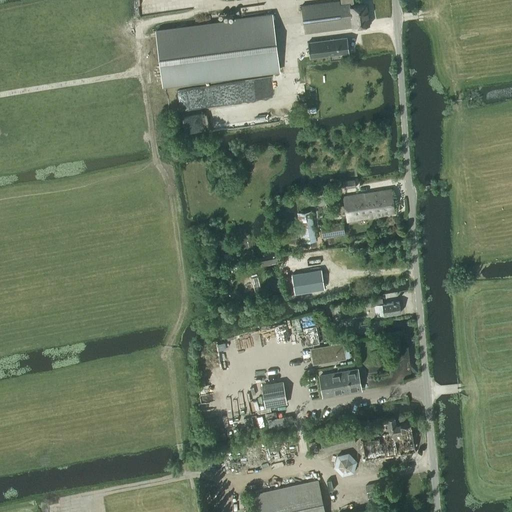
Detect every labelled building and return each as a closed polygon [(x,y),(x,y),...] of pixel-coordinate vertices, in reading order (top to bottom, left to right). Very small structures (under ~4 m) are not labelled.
[(354,7),(353,0),(340,0),(341,4),(339,4),(339,0),(301,6),(305,33),(352,26),(353,27),(370,25),(367,5),(354,7)] [(162,85),(279,70),(272,14),(235,18),(235,21),(156,31),(162,85)] [(309,57),(349,52),(347,37),(307,42),(309,57)] [(298,111),(307,110),(306,102),(296,104),(298,111)] [(354,180),(344,182),(345,189),(356,188),(354,180)] [(347,222),(395,213),(391,189),(344,197),(347,222)] [(311,212),(297,214),(300,230),(300,234),(303,250),(317,248),(311,212)] [(322,237),(345,234),(343,222),(321,226),(322,237)] [(324,270),(295,275),(299,295),(328,290),(324,270)] [(383,304),(382,299),(370,301),(370,302),(366,302),(367,307),(374,306),(376,317),(401,313),(399,302),(383,304)] [(343,343),(317,347),(319,364),(346,359),(343,343)] [(356,370),(321,376),(325,396),(359,390),(356,370)] [(282,384),(263,387),(266,405),(285,402),(282,384)] [(270,419),(271,428),(293,426),(290,416),(270,419)] [(396,426),(394,418),(387,419),(388,428),(386,429),(386,431),(388,431),(389,434),(362,438),(366,461),(415,453),(410,424),(400,425),(400,426),(396,426)] [(321,440),(324,452),(356,443),(353,431),(321,440)] [(342,475),(353,472),(356,461),(348,453),(337,456),(335,466),(342,475)] [(252,511),(325,511),(318,480),(249,495),(252,511)]
